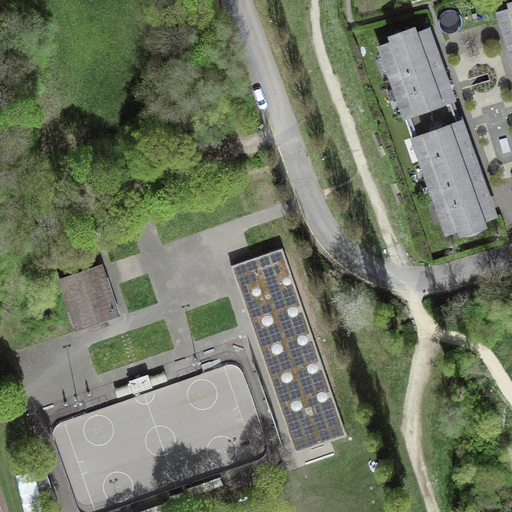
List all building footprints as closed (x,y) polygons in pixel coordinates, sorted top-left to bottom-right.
[(511,3),(484,11),(503,84),(511,81),(511,3)] [(427,25),(377,43),(404,116),(407,115),(410,124),(453,109),(450,99),(454,98),(427,25)] [(497,215),(461,117),(457,118),(453,109),(410,124),(413,134),(411,134),(446,233),(497,215)] [(295,453),(347,435),(282,247),(230,265),(295,453)] [(120,314),(102,262),(59,276),(77,328),(88,324),(90,330),(109,323),(107,318),(120,314)]
